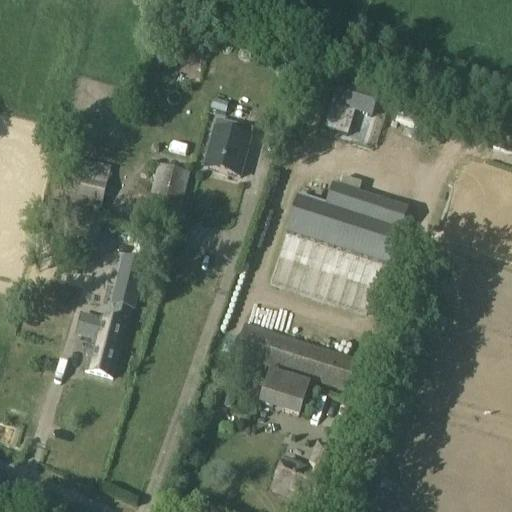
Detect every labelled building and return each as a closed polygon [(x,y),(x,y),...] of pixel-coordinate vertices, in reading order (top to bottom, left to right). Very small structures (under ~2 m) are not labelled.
[(223,87),(231,89),(236,71),(227,69),(223,87)] [(344,101),(332,139),(354,147),(360,130),(384,138),(391,116),(344,101)] [(212,130),(202,173),(240,182),(252,140),(250,140),(252,132),(216,123),(214,131),(212,130)] [(189,176),(158,168),(147,208),(179,216),(189,176)] [(107,182),(65,171),(58,202),(100,212),(107,182)] [(388,235),(286,201),(275,235),(376,269),(388,235)] [(86,271),(97,224),(79,220),(68,267),(86,271)] [(144,266),(124,261),(112,308),(115,309),(130,312),(132,313),(144,266)] [(80,318),(75,339),(93,344),(89,358),(85,374),(112,381),(120,348),(119,348),(123,331),(126,331),(129,317),(114,313),(111,326),(80,318)] [(244,326),(233,361),(346,396),(357,363),(244,326)] [(309,386),(269,374),(258,407),(300,420),(309,386)] [(220,404),(225,408),(231,408),(234,404),(234,398),(230,395),(225,394),(221,398),(220,404)] [(312,508),(334,456),(315,449),(306,472),(284,463),(272,492),(312,508)]
